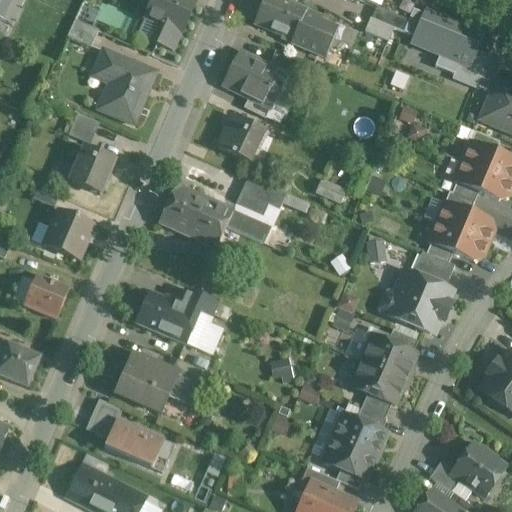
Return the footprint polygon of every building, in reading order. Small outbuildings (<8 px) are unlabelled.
[(0,0),(0,16),(4,18),(10,0),(0,0)] [(195,5),(182,0),(153,0),(145,19),(182,35),(195,5)] [(333,29),(304,17),(305,14),(273,0),(265,0),(254,27),(292,43),(290,46),(320,59),(333,29)] [(423,6),(409,44),(468,65),(482,28),(423,6)] [(408,23),(376,9),(371,21),(404,34),(408,23)] [(98,33),(74,23),(67,39),(91,49),(98,33)] [(155,75),(104,52),(93,78),(110,85),(99,111),(133,126),(155,75)] [(287,79),(240,54),(222,88),(248,102),(270,113),(287,79)] [(503,61),(490,56),(476,89),(491,95),(496,82),(494,82),(503,61)] [(511,88),(496,82),(491,95),(479,123),(511,136),(511,88)] [(270,113),(248,102),(243,111),(265,122),(270,113)] [(99,125),(77,115),(68,138),(90,147),(99,125)] [(264,133),(233,119),(217,151),(248,166),(264,133)] [(500,145),(475,134),(470,145),(495,156),(500,145)] [(511,162),(495,156),(470,145),(462,165),(511,185),(511,162)] [(114,162),(85,149),(76,169),(68,166),(64,167),(60,176),(62,180),(70,184),(70,185),(100,198),(101,193),(106,195),(111,184),(106,182),(114,162)] [(511,189),(511,185),(462,165),(454,184),(479,195),(499,203),(508,199),(511,189)] [(371,175),(358,169),(347,195),(361,200),(371,175)] [(286,198),(247,181),(235,209),(262,221),(268,208),(279,213),(286,198)] [(479,195),(457,185),(452,196),(474,206),(479,195)] [(271,231),(175,188),(167,207),(209,226),(210,223),(225,230),(263,247),(271,231)] [(58,199),(37,189),(33,200),(53,209),(58,199)] [(474,206),(452,196),(449,195),(444,206),(469,217),(474,206)] [(469,217),(444,206),(436,225),(488,247),(493,234),(490,225),(469,217)] [(209,226),(167,207),(158,226),(215,252),(225,230),(210,223),(209,226)] [(96,228),(57,211),(49,231),(39,227),(32,243),(41,247),(41,248),(80,265),(96,228)] [(488,247),(436,225),(428,245),(453,255),(473,264),(482,260),(488,247)] [(387,264),(385,242),(369,243),(371,265),(387,264)] [(11,248),(0,243),(0,260),(4,262),(11,248)] [(453,255),(431,246),(426,257),(448,266),(453,255)] [(426,257),(422,255),(412,277),(445,291),(454,269),(448,266),(426,257)] [(412,277),(405,274),(395,297),(391,295),(386,297),(380,311),(382,316),(438,339),(456,296),(445,291),(412,277)] [(69,291),(36,277),(34,281),(22,309),(56,323),(69,291)] [(34,281),(22,282),(12,305),(22,309),(34,281)] [(164,303),(148,296),(135,328),(157,337),(157,336),(169,340),(168,341),(186,349),(193,333),(176,326),(184,309),(165,300),(164,303)] [(216,306),(194,296),(188,310),(200,315),(200,316),(210,321),(216,306)] [(349,332),(356,308),(343,304),(335,328),(349,332)] [(418,345),(392,334),(387,345),(413,356),(418,345)] [(387,345),(373,338),(362,364),(409,385),(411,379),(411,371),(416,357),(413,356),(387,345)] [(38,362),(6,349),(5,352),(0,349),(0,380),(26,391),(38,362)] [(511,354),(509,352),(500,366),(497,364),(487,378),(490,380),(480,393),(511,415),(511,354)] [(172,374),(133,357),(116,396),(160,416),(169,397),(189,405),(197,387),(201,389),(201,387),(196,384),(172,374)] [(201,374),(177,363),(172,374),(196,384),(201,374)] [(409,385),(362,364),(351,390),(367,397),(391,407),(395,409),(401,395),(407,390),(409,385)] [(391,407),(367,397),(361,412),(385,422),(391,407)] [(385,422),(361,412),(356,423),(382,434),(387,423),(385,422)] [(356,423),(343,417),(333,441),(377,460),(387,436),(382,434),(356,423)] [(164,445),(116,424),(104,452),(152,472),(164,445)] [(0,452),(9,431),(0,427),(0,452)] [(377,460),(333,441),(322,465),(341,473),(363,482),(366,484),(377,460)] [(455,473),(451,478),(459,484),(484,501),(506,470),(473,447),(455,473)] [(455,473),(442,464),(430,480),(451,495),(459,484),(451,478),(455,473)] [(140,511),(146,501),(81,469),(65,499),(90,511),(140,511)] [(336,484),(306,471),(300,487),(309,491),(311,486),(334,496),(339,485),(336,484)] [(363,482),(341,473),(336,484),(339,485),(358,494),(363,482)] [(334,496),(311,486),(309,491),(301,509),(301,511),(353,511),(356,506),(334,496)] [(453,511),(430,495),(418,511),(453,511)]
